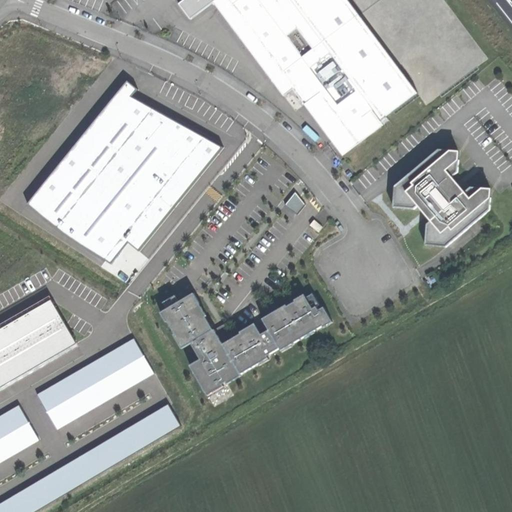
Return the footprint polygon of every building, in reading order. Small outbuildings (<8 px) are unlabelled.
[(418,94),(348,0),(184,0),(178,4),(190,20),(214,2),(268,76),(283,96),(293,89),(304,105),(313,98),(336,130),(343,124),(347,129),(372,111),(373,110),(382,121),(418,94)] [(128,81),(25,208),(37,216),(112,264),(118,257),(112,252),(123,238),(140,251),(224,147),(133,97),(139,90),(128,81)] [(336,130),(313,98),(304,105),(343,156),(383,126),(372,111),(347,129),(343,124),(336,130)] [(464,151),(439,149),(395,187),(393,207),(414,209),(418,206),(424,214),(430,222),(424,227),(421,247),(446,249),(493,210),(494,189),(470,186),(464,192),(453,179),(461,173),(464,151)] [(305,206),(294,193),(285,204),(298,215),(305,206)] [(314,220),(310,225),(319,232),(323,227),(314,220)] [(199,303),(194,293),(179,302),(181,305),(178,307),(176,304),(161,313),(167,322),(168,322),(184,348),(191,343),(201,359),(190,366),(208,396),(225,386),(223,384),(226,382),(227,383),(259,364),(260,366),(270,360),(268,356),(280,349),(282,352),(292,347),(291,345),(305,337),(306,338),(315,333),(314,332),(323,326),(324,328),(333,322),(324,307),(319,310),(317,307),(313,309),(309,302),(305,294),(295,300),(296,302),(288,306),(287,305),(262,319),(269,330),(262,335),(256,325),(233,339),(231,335),(222,341),(215,330),(214,330),(198,304),(199,303)] [(52,300),(0,330),(0,388),(78,343),(52,300)] [(224,324),(215,330),(222,341),(231,335),(224,324)] [(135,339),(38,396),(58,429),(155,373),(135,339)] [(169,404),(0,504),(0,511),(35,511),(182,426),(169,404)] [(20,405),(0,417),(0,462),(40,440),(20,405)]
